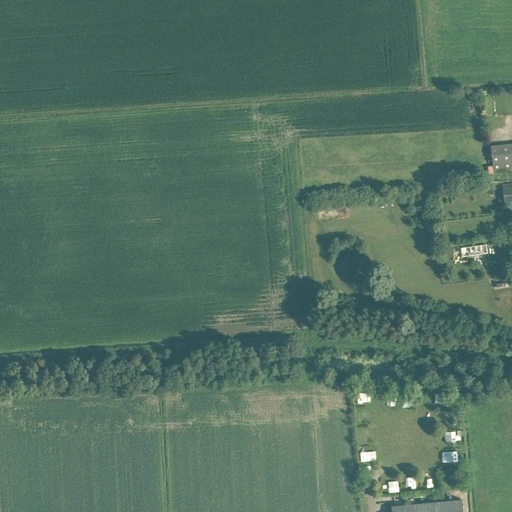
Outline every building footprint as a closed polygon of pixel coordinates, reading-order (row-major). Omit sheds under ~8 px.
[(511,144),(491,147),(494,171),(511,169),(511,144)] [(511,183),(502,185),(504,202),(511,200),(511,183)] [(482,239),(456,242),(457,251),(483,248),(482,239)] [(435,392),(435,402),(452,402),(452,392),(435,392)] [(444,452),(444,462),(460,461),(460,451),(444,452)] [(406,479),(406,490),(419,490),(419,479),(406,479)] [(387,492),(396,491),(395,481),(386,483),(387,492)] [(463,511),(463,500),(392,507),(392,511),(463,511)]
